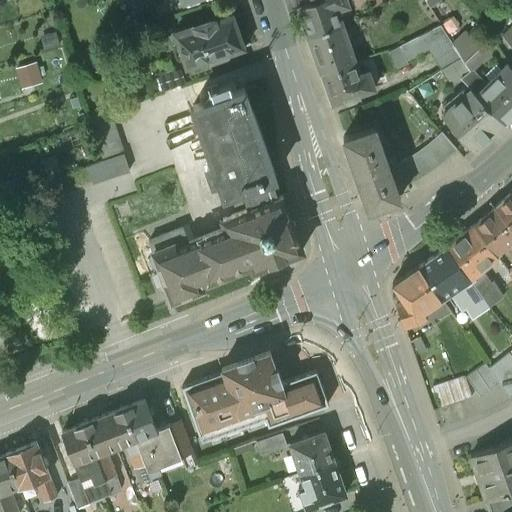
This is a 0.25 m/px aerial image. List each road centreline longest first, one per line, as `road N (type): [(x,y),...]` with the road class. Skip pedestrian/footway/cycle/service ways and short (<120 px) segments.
road 1 (tertiary): [(0,412),(352,275)]
road 2 (secondary): [(268,0),(352,275)]
road 3 (tertiary): [(352,275),(511,150)]
road 4 (secondary): [(415,451),(352,275)]
